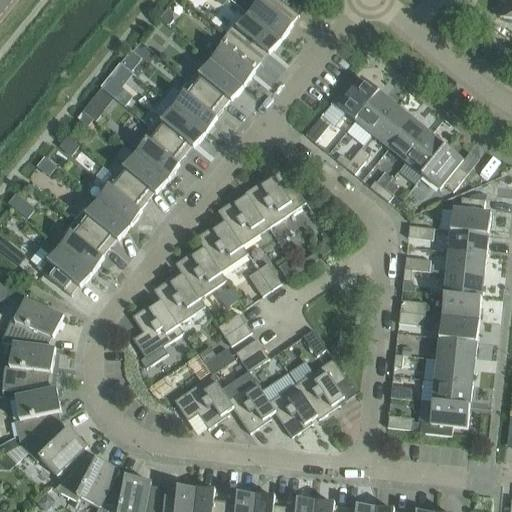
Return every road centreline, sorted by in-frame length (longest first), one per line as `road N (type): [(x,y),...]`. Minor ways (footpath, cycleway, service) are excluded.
road 1 (unclassified): [(363,467),(155,448),(120,434),(93,377),(101,326),(269,130)]
road 2 (residential): [(363,467),(386,245)]
road 3 (residential): [(386,245),(378,218),(269,130)]
road 4 (unclassified): [(269,130),(366,0)]
road 5 (residential): [(269,322),(386,245)]
road 6 (residential): [(511,108),(409,29)]
